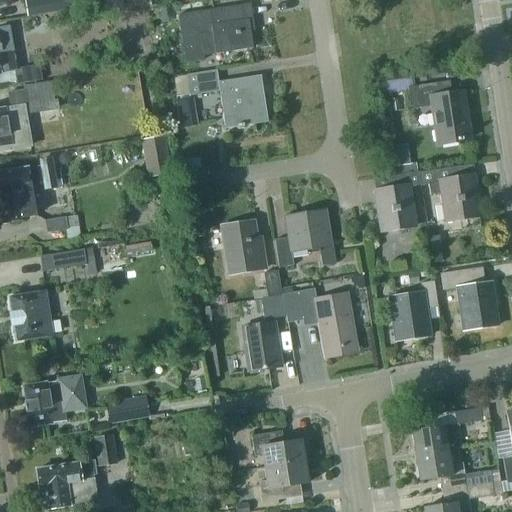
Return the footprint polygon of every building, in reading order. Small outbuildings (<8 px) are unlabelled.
[(85,0),(43,0),(25,3),(27,16),(86,6),(85,0)] [(164,6),(158,7),(161,23),(167,22),(164,6)] [(251,22),(249,6),(178,17),(185,64),(203,61),(203,57),(252,49),(247,22),(251,22)] [(0,74),(13,72),(14,72),(16,71),(15,69),(15,68),(8,29),(0,30),(0,74)] [(13,72),(15,86),(42,81),(39,65),(33,66),(27,68),(23,69),(22,67),(15,68),(15,69),(16,71),(14,72),(13,72)] [(260,78),(218,84),(216,73),(186,77),(189,97),(219,92),(224,130),(266,124),(260,78)] [(469,140),(463,94),(452,95),(450,83),(407,89),(410,109),(433,106),(438,145),(469,140)] [(11,108),(0,109),(0,151),(29,147),(24,116),(55,111),(51,84),(24,88),(25,93),(9,95),(11,108)] [(194,113),(177,116),(179,129),(196,126),(194,113)] [(140,140),(146,178),(170,175),(164,137),(140,140)] [(60,154),(57,158),(58,163),(62,166),(67,165),(70,161),(69,156),(65,153),(60,154)] [(0,172),(0,205),(3,222),(29,218),(29,217),(37,215),(32,190),(36,190),(35,186),(44,184),(45,189),(57,187),(52,159),(39,161),(40,166),(0,172)] [(415,164),(398,166),(399,175),(416,172),(415,164)] [(419,173),(418,173),(420,186),(428,185),(430,196),(440,195),(442,194),(446,220),(444,220),(444,221),(480,215),(480,214),(478,214),(472,178),(474,178),(474,176),(454,180),(453,168),(450,168),(419,173)] [(375,193),(373,193),(373,194),(375,194),(381,230),(379,230),(379,232),(415,226),(414,225),(412,225),(407,189),(409,188),(408,187),(420,186),(418,173),(418,172),(416,172),(399,175),(398,175),(400,188),(375,193)] [(144,201),(124,204),(126,217),(146,213),(144,201)] [(335,264),(332,247),(326,212),(286,219),(289,239),(276,241),(280,269),(295,267),(293,254),(318,249),(321,266),(335,264)] [(47,222),(49,232),(65,230),(68,229),(66,219),(47,222)] [(222,228),(229,275),(264,270),(261,248),(256,248),(255,242),(256,241),(254,224),(222,228)] [(68,229),(65,230),(67,240),(79,238),(78,228),(68,229)] [(149,242),(123,247),(125,256),(150,252),(149,242)] [(40,259),(43,273),(84,266),(82,252),(40,259)] [(439,253),(430,254),(431,264),(441,263),(439,253)] [(481,268),(471,270),(442,274),(444,291),(459,288),(465,331),(498,326),(491,283),(484,284),(481,268)] [(267,290),(268,299),(281,297),(277,272),(264,274),(267,290)] [(416,273),(407,274),(408,285),(418,284),(416,273)] [(391,298),(398,341),(431,336),(427,311),(438,309),(434,282),(422,284),(423,293),(391,298)] [(267,290),(251,292),(252,301),(260,300),(268,299),(267,290)] [(313,290),(282,296),(287,324),(302,321),(317,318),(318,324),(323,351),(355,346),(346,294),(315,299),(313,290)] [(9,298),(16,341),(52,335),(45,292),(9,298)] [(273,317),(284,316),(281,297),(268,299),(260,300),(264,324),(242,327),(249,373),(281,368),(273,317)] [(81,377),(24,386),(30,428),(65,422),(64,414),(87,410),(81,377)] [(105,404),(108,425),(148,418),(144,397),(105,404)] [(454,414),(456,426),(482,422),(481,410),(454,414)] [(511,411),(506,413),(511,443),(511,457),(502,460),(507,481),(502,482),(504,493),(511,491),(511,411)] [(411,433),(415,457),(449,452),(446,437),(454,436),(452,426),(411,433)] [(262,456),(264,470),(304,463),(300,442),(277,446),(275,433),(251,437),(254,458),(262,456)] [(92,438),(97,467),(116,464),(111,435),(92,438)] [(449,452),(415,457),(419,481),(453,476),(455,490),(465,488),(491,484),(492,484),(490,472),(462,476),(459,452),(449,454),(449,452)] [(40,488),(45,487),(48,509),(97,501),(94,479),(81,481),(80,477),(95,474),(93,461),(37,470),(40,488)] [(304,463),(264,470),(266,482),(258,483),(261,504),(302,497),(300,486),(307,485),(304,463)] [(497,471),(490,472),(492,484),(499,483),(497,471)] [(491,484),(465,488),(467,500),(493,496),(491,484)]
